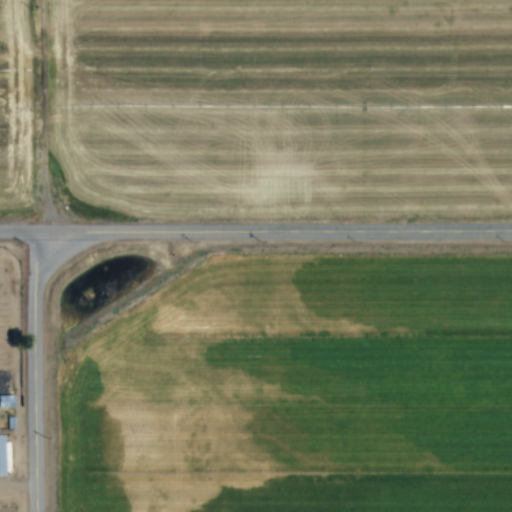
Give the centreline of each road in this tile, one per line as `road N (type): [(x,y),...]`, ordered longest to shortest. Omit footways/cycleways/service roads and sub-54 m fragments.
road 1 (residential): [(41,241),(511,238)]
road 2 (residential): [(39,511),(41,241)]
